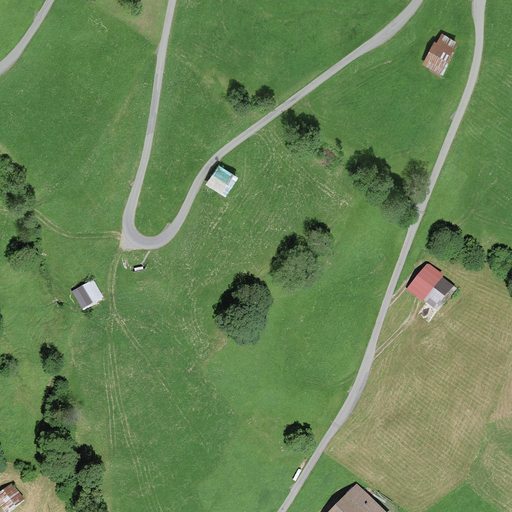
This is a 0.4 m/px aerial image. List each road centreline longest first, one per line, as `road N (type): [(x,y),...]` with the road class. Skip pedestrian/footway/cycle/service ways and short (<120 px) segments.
road 1 (unclassified): [(417,0),(381,37),(217,157),(170,232),(151,243),(134,240),(127,226),(172,0)]
road 2 (unclassified): [(281,511),(367,362),(473,78),(483,0)]
